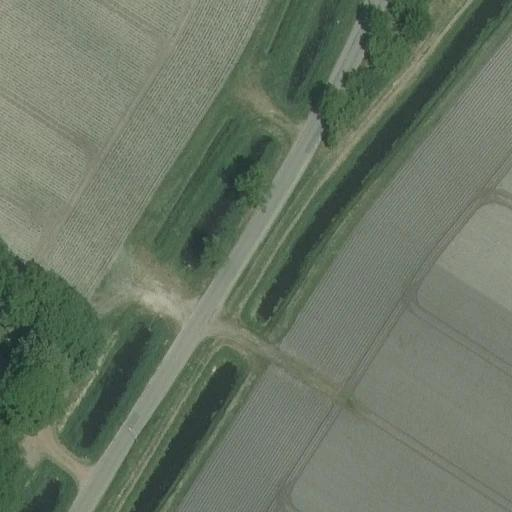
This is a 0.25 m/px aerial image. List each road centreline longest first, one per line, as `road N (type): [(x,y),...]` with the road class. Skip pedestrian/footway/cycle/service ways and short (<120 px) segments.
road 1 (unclassified): [(81,511),(310,141),(380,0)]
road 2 (track): [(98,484),(35,442),(61,395),(60,372),(48,350),(7,322)]
